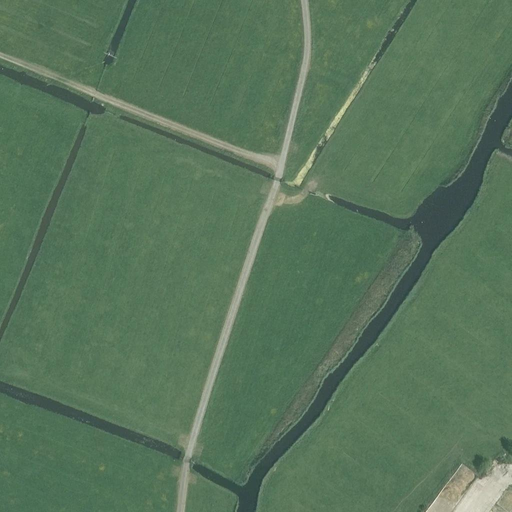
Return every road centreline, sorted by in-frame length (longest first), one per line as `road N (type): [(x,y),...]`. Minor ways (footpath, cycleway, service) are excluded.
road 1 (track): [(179,511),(186,464),(282,168),(307,43),(303,0)]
road 2 (track): [(0,57),(282,168)]
